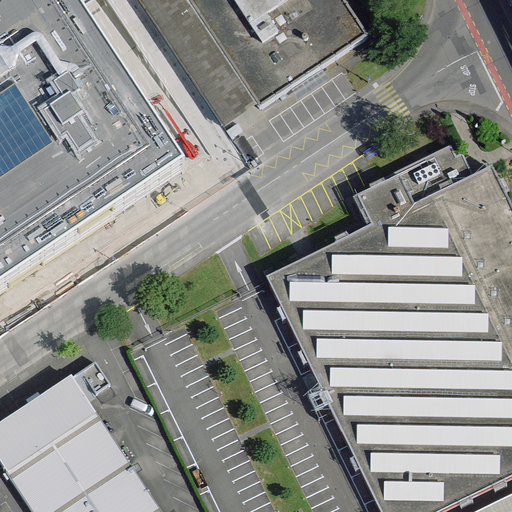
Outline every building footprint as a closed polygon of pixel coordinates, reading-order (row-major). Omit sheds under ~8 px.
[(70,0),(22,0),(0,15),(0,293),(184,172),(70,0)] [(188,0),(137,0),(207,102),(229,135),(264,111),(188,0)] [(188,0),(264,111),(266,115),(373,43),(344,0),(188,0)] [(359,195),(374,225),(268,276),(383,511),(442,511),(511,478),(511,205),(493,167),(475,176),(464,155),(458,157),(453,146),(387,178),(388,181),(359,195)] [(0,461),(33,511),(162,511),(74,380),(0,429),(0,461)] [(511,511),(511,495),(477,511),(511,511)]
